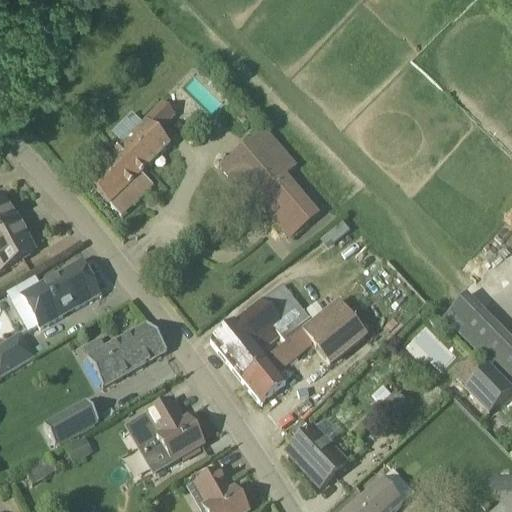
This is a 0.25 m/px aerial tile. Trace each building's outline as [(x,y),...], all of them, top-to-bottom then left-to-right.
[(108,209),(140,177),(169,148),(157,137),(174,119),(161,106),(143,125),(145,126),(85,187),(108,209)] [(252,208),(296,171),(264,133),(220,171),(252,208)] [(0,238),(18,228),(1,200),(0,200),(0,238)] [(34,255),(18,228),(0,238),(0,274),(21,262),(23,264),(24,264),(21,259),(28,256),(29,258),(34,255)] [(80,266),(21,299),(39,333),(63,319),(62,318),(75,311),(76,312),(99,299),(80,266)] [(210,346),(241,385),(258,372),(256,370),(266,362),(260,354),(278,340),(284,348),(310,326),(280,289),(210,346)] [(241,385),(241,386),(260,408),(285,387),(274,374),(309,345),(329,369),(364,340),(337,307),(311,328),(310,326),(284,348),(266,362),(256,370),(258,372),(241,385)] [(165,356),(166,356),(147,329),(145,329),(146,330),(90,361),(88,361),(105,390),(106,390),(106,389),(165,356)] [(0,381),(33,361),(19,339),(0,350),(0,381)] [(511,396),(487,371),(465,393),(489,418),(499,407),(511,419),(511,396)] [(395,396),(376,413),(392,430),(410,413),(395,396)] [(157,440),(156,440),(172,467),(203,449),(187,422),(184,424),(172,404),(145,419),(157,440)] [(43,430),(55,450),(98,426),(87,405),(43,430)] [(319,493),(346,468),(312,432),(285,456),(319,493)] [(84,440),(65,453),(73,466),(93,454),(84,440)] [(382,481),(399,504),(411,495),(393,472),(382,481)] [(245,511),(234,492),(231,494),(219,473),(194,488),(206,509),(201,511),(245,511)] [(493,479),(491,479),(492,494),(493,494),(506,494),(511,493),(511,478),(494,479),(493,479)] [(397,511),(402,509),(381,485),(349,511),(397,511)] [(511,511),(511,500),(498,511),(511,511)]
